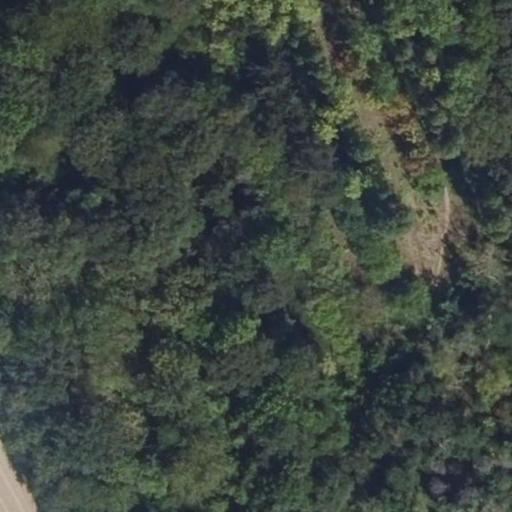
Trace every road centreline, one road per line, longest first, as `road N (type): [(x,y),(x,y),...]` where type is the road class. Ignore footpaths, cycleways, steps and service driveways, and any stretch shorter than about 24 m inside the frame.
road 1 (track): [(198,0),(0,140)]
road 2 (track): [(59,511),(0,398)]
